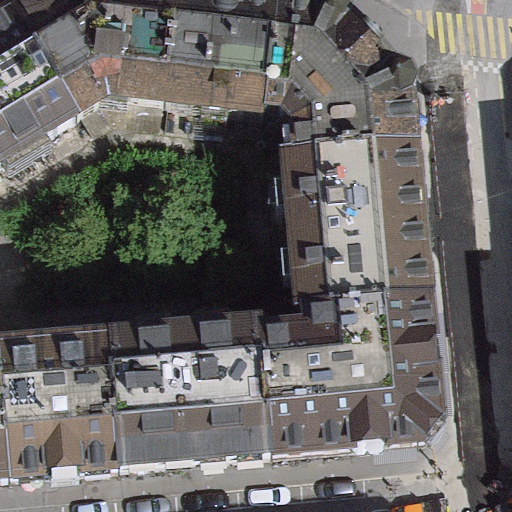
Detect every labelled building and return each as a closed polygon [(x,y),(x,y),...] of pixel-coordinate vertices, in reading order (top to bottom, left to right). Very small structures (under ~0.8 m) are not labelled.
[(55,0),(44,7),(107,110),(137,94),(189,101),(206,0),(55,0)] [(314,0),(206,0),(189,101),(294,119),(314,0)] [(373,11),(322,0),(314,0),(294,119),(312,124),(310,141),(438,132),(432,70),(373,11)] [(16,24),(0,33),(0,163),(5,172),(107,110),(44,7),(16,24)] [(438,132),(310,141),(321,288),(448,279),(438,132)] [(320,325),(276,328),(287,460),(448,448),(461,432),(448,279),(321,288),(320,325)] [(121,342),(132,475),(287,460),(276,328),(121,342)] [(20,351),(32,483),(132,475),(121,342),(20,351)] [(0,485),(32,483),(20,351),(0,352),(0,485)]
